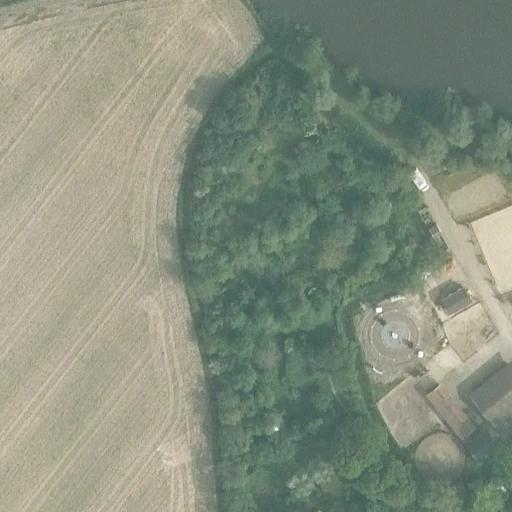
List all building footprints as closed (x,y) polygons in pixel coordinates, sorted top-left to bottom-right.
[(436,223),(428,227),(434,237),(441,232),(436,223)] [(425,367),(433,376),(458,354),(449,345),(425,367)] [(511,366),(511,365),(476,394),(495,418),(511,403),(511,366)] [(440,381),(425,393),(444,416),(461,437),(475,425),(443,385),(440,381)] [(486,424),(467,440),(483,458),(502,442),(486,424)]
